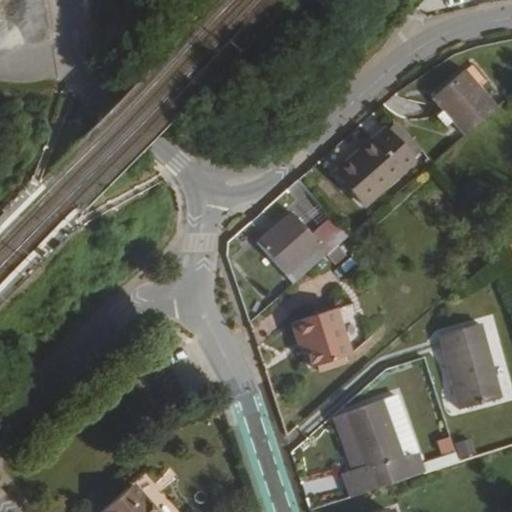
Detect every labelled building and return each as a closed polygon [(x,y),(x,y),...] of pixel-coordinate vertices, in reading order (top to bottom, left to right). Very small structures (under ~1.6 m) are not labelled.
[(430,102),(461,138),(493,110),(462,74),(430,102)] [(427,152),(401,121),(389,132),(415,162),(427,152)] [(378,141),(376,139),(336,174),(364,206),(415,162),(389,132),(378,141)] [(259,244),(297,285),(351,238),(334,218),(316,235),(294,211),(259,244)] [(299,341),(303,340),(308,354),(313,369),(351,357),(336,311),(293,325),(299,341)] [(501,406),(480,330),(439,341),(460,417),(501,406)] [(303,340),(299,341),(303,356),(308,354),(303,340)] [(342,414),(367,492),(408,479),(383,401),(342,414)] [(367,492),(342,414),(335,416),(351,466),(340,470),(349,498),(367,492)] [(466,437),(449,443),(456,461),(473,454),(466,437)] [(0,506),(4,511),(10,511),(19,505),(2,486),(0,487),(0,506)] [(153,511),(130,486),(100,511),(153,511)]
